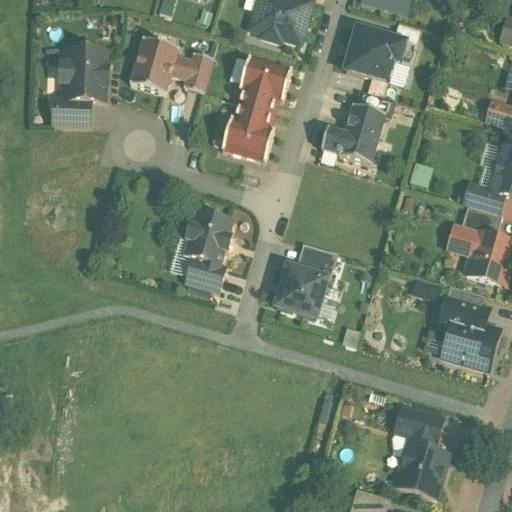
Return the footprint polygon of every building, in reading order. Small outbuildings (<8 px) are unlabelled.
[(287,0),(261,0),(253,32),(264,35),(262,43),(281,48),(282,44),(301,50),(313,8),(287,0)] [(367,0),(365,8),(406,20),(412,0),(367,0)] [(511,27),(508,26),(502,48),(511,50),(511,27)] [(356,32),(343,78),(389,91),(396,69),(401,70),(408,47),(356,32)] [(179,55),(145,45),(132,91),(166,101),(172,82),(187,86),(193,67),(177,63),(179,55)] [(106,58),(68,57),(68,71),(63,72),(60,76),(60,84),(63,88),(67,89),(67,105),(91,106),(91,107),(104,107),(105,92),(108,92),(109,74),(106,74),(106,58)] [(214,65),(195,60),(193,67),(187,86),(185,94),(204,100),(214,65)] [(293,77),(250,64),(241,96),(245,98),(277,107),(284,109),(293,77)] [(277,107),(245,98),(240,112),(272,121),(277,107)] [(67,105),(55,105),(54,133),(90,134),(91,107),(91,106),(67,105)] [(511,113),(493,108),(487,128),(511,135),(511,113)] [(272,121),(240,112),(236,126),(268,135),(272,121)] [(392,128),(349,115),(342,137),(325,132),(317,156),(378,175),(392,128)] [(236,126),(232,125),(223,157),(266,170),(276,137),(268,135),(236,126)] [(511,155),(504,153),(503,155),(509,157),(504,175),(498,173),(491,196),(491,198),(506,202),(511,203),(511,155)] [(419,169),(412,189),(430,194),(436,174),(419,169)] [(491,196),(471,191),(465,212),(469,213),(500,222),(506,202),(491,198),(491,196)] [(500,222),(469,213),(462,237),(473,240),(474,239),(497,245),(504,223),(500,222)] [(235,228),(198,217),(194,231),(191,231),(186,247),(189,248),(185,262),(193,264),(222,273),(223,271),(226,258),(229,259),(234,243),(231,242),(235,228)] [(511,249),(497,245),(474,239),(473,240),(467,262),(473,263),(467,281),(500,291),(503,283),(508,285),(511,272),(511,249)] [(301,253),(295,277),(325,285),(329,286),(335,262),(301,253)] [(222,273),(193,264),(186,290),(220,300),(228,273),(223,271),(222,273)] [(283,273),(271,316),(313,328),(325,285),(295,277),(283,273)] [(489,304),(455,294),(447,324),(454,325),(481,333),(489,304)] [(481,333),(454,325),(442,369),(492,383),(504,339),(481,333)] [(439,423),(404,413),(397,437),(417,443),(411,461),(406,464),(398,492),(436,504),(449,461),(433,457),(437,444),(434,439),(439,423)] [(389,511),(391,506),(358,496),(353,511),(389,511)]
